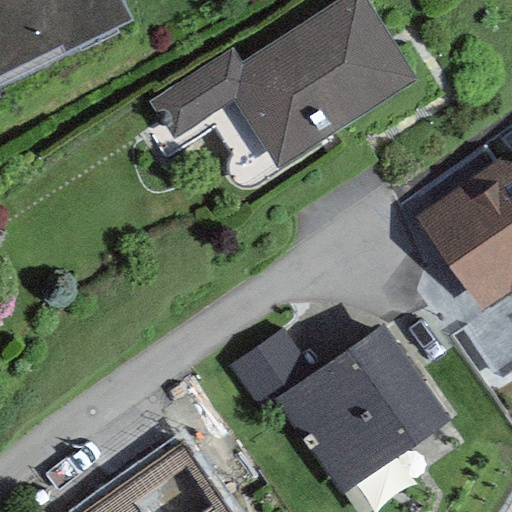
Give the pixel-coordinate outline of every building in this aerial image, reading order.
[(0,0),(0,74),(62,45),(67,56),(137,21),(126,0),(0,0)] [(255,188),(419,81),(368,0),(341,0),(244,62),(234,46),(150,101),(161,121),(148,129),(166,158),(214,127),(232,155),(228,168),(231,181),(242,189),(255,188)] [(511,162),(501,160),(420,217),(483,308),(511,288),(511,162)] [(385,323),(317,370),(286,326),(230,365),(260,408),(275,397),(345,496),(454,420),(385,323)] [(232,511),(184,442),(81,511),(232,511)]
